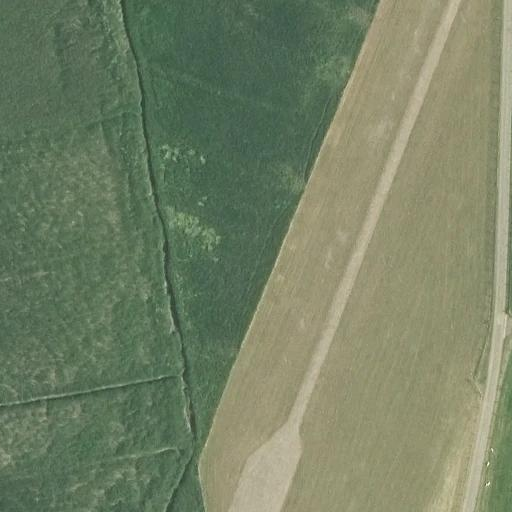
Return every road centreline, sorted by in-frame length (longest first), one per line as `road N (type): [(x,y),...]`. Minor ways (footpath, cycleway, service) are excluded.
road 1 (track): [(261,492),(459,0)]
road 2 (track): [(471,511),(503,295),(510,0)]
